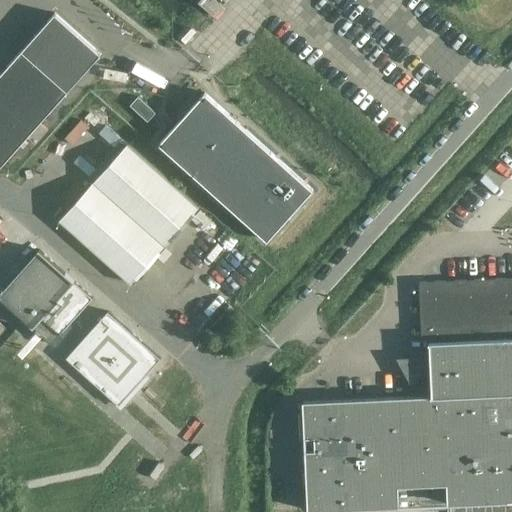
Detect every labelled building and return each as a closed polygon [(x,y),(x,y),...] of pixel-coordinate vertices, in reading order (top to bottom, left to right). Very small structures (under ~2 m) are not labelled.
[(0,76),(0,166),(0,167),(99,56),(54,16),(0,76)] [(205,93),(159,144),(267,241),(313,190),(205,93)] [(130,284),(198,207),(127,143),(58,220),(130,284)] [(48,331),(84,288),(42,252),(6,294),(48,331)] [(511,277),(418,283),(421,338),(429,338),(472,336),(481,336),(511,334),(511,277)] [(116,394),(153,352),(110,316),(74,358),(116,394)] [(511,334),(481,336),(472,336),(429,338),(430,365),(415,365),(416,375),(431,374),(432,395),(303,401),(307,511),(399,507),(398,487),(446,484),(447,504),(511,501),(511,334)]
